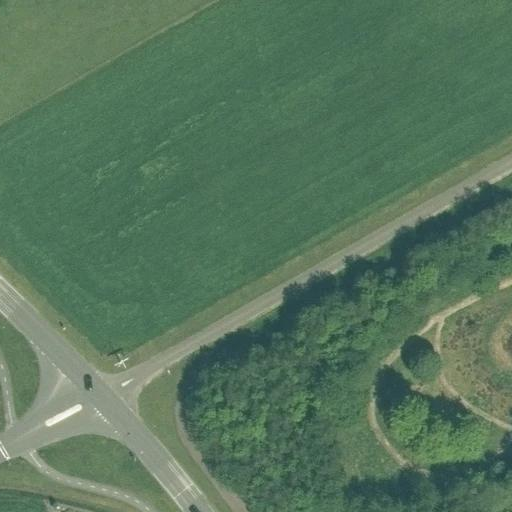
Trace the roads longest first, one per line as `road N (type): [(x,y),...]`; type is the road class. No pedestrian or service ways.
road 1 (unclassified): [(100,395),(511,161)]
road 2 (primary): [(196,511),(100,395)]
road 3 (primary): [(100,395),(0,298)]
